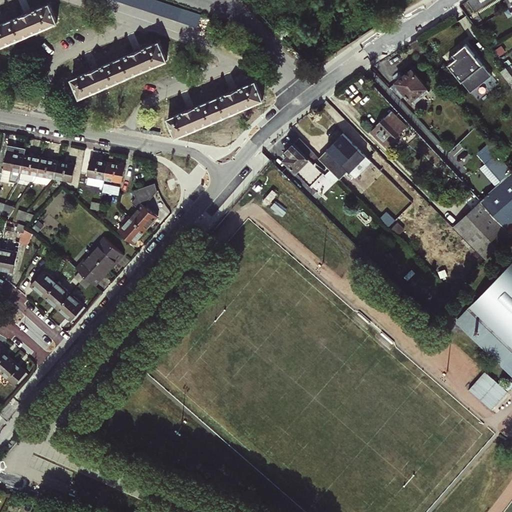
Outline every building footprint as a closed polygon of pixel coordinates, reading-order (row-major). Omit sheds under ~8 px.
[(111,0),(197,28),(201,16),(153,0),(111,0)] [(478,0),(467,0),(475,12),(483,7),(478,0)] [(0,45),(57,22),(49,5),(0,25),(0,45)] [(423,60),(430,54),(417,38),(410,43),(423,60)] [(166,60),(158,42),(72,80),(80,97),(166,60)] [(445,61),(456,79),(479,66),(466,43),(452,52),(454,56),(445,61)] [(500,57),(506,53),(500,43),(492,48),(500,57)] [(492,65),(498,61),(493,53),(487,57),(492,65)] [(511,88),(511,73),(506,66),(501,70),(510,83),(508,84),(511,88)] [(414,103),(429,91),(412,69),(397,81),(407,93),(414,103)] [(400,98),(407,93),(397,81),(390,87),(400,98)] [(262,99),(255,82),(168,118),(176,136),(262,99)] [(403,134),(400,130),(406,124),(390,110),(371,130),(386,145),(394,136),(397,139),(403,134)] [(358,197),(364,191),(344,172),(343,174),(334,165),(337,162),(341,166),(343,164),(353,174),(369,158),(342,132),(326,148),(327,149),(319,157),(323,162),(329,168),(358,197)] [(313,163),(317,167),(323,162),(319,157),(298,137),(283,152),(286,155),(283,158),(295,169),(298,166),(303,172),(313,163)] [(18,179),(21,174),(25,155),(26,150),(10,147),(8,148),(7,151),(1,179),(17,182),(18,179)] [(503,161),(497,153),(485,163),(492,170),(503,161)] [(33,182),(37,175),(40,158),(25,155),(21,174),(18,179),(33,182)] [(52,177),(54,178),(58,161),(40,158),(37,175),(33,182),(47,184),(52,177)] [(353,174),(357,177),(372,162),(369,158),(353,174)] [(87,176),(105,179),(108,162),(90,159),(87,176)] [(54,178),(71,181),(75,164),(58,161),(54,178)] [(511,234),(511,172),(503,161),(492,170),(502,183),(481,202),(511,234)] [(105,179),(122,182),(125,165),(108,162),(105,179)] [(103,191),(119,194),(120,184),(105,181),(103,191)] [(391,229),(397,222),(366,192),(360,197),(372,209),(371,210),(391,229)] [(486,259),(511,235),(511,234),(481,202),(454,227),(482,255),(486,259)] [(145,229),(157,216),(142,203),(130,216),(145,229)] [(1,212),(10,215),(15,207),(4,204),(1,212)] [(118,230),(133,243),(145,229),(130,216),(118,230)] [(191,233),(199,240),(207,231),(199,224),(191,233)] [(29,243),(34,233),(25,229),(21,239),(29,243)] [(116,260),(118,262),(124,255),(104,237),(98,244),(100,245),(92,254),(108,269),(116,260)] [(90,252),(92,254),(100,245),(98,244),(90,252)] [(0,268),(14,271),(18,251),(0,248),(0,268)] [(82,261),(85,263),(92,254),(90,252),(82,261)] [(101,277),(108,269),(92,254),(85,263),(82,261),(76,268),(85,277),(97,287),(103,279),(101,277)] [(473,264),(477,268),(486,259),(482,255),(473,264)] [(61,264),(65,260),(60,256),(56,259),(61,264)] [(108,269),(110,271),(118,262),(116,260),(108,269)] [(511,264),(474,303),(482,310),(465,328),(511,372),(511,264)] [(31,285),(44,297),(58,281),(44,269),(31,285)] [(101,277),(103,279),(110,271),(108,269),(101,277)] [(81,282),(84,278),(79,273),(75,276),(81,282)] [(86,286),(89,282),(84,278),(81,282),(86,286)] [(44,297),(57,308),(71,293),(58,281),(44,297)] [(70,320),(84,305),(71,293),(57,308),(70,320)] [(458,320),(465,328),(482,310),(474,303),(458,320)] [(0,371),(1,372),(12,359),(0,348),(0,371)] [(14,384),(26,371),(12,359),(1,372),(14,384)] [(471,388),(493,408),(510,390),(487,369),(471,388)]
